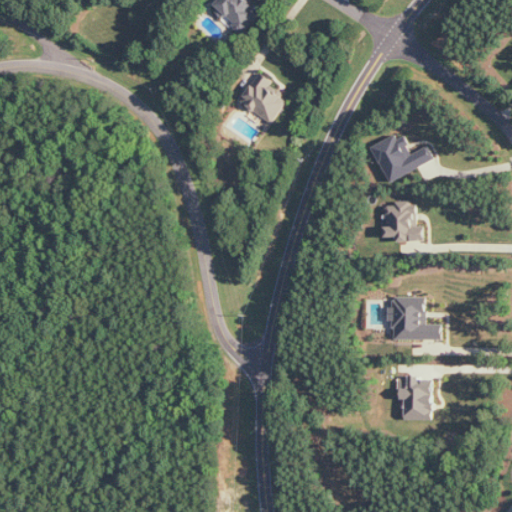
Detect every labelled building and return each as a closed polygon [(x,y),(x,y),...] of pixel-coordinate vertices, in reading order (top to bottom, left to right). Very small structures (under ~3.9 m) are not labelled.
[(222,0),(214,8),(243,36),(266,12),(253,0),(222,0)] [(262,75),(243,102),(276,124),(294,97),(262,75)] [(376,147),(393,182),(438,161),(431,146),(416,153),(406,133),(376,147)] [(401,242),(428,241),(427,225),(421,225),(420,202),(399,203),(399,206),(389,207),(391,237),(401,237),(401,242)] [(430,296),(397,296),(397,307),(392,307),(392,321),(399,321),(399,340),(446,340),(446,323),(430,323),(430,296)] [(436,377),(403,378),(404,399),(409,399),(409,420),(437,419),(436,377)]
